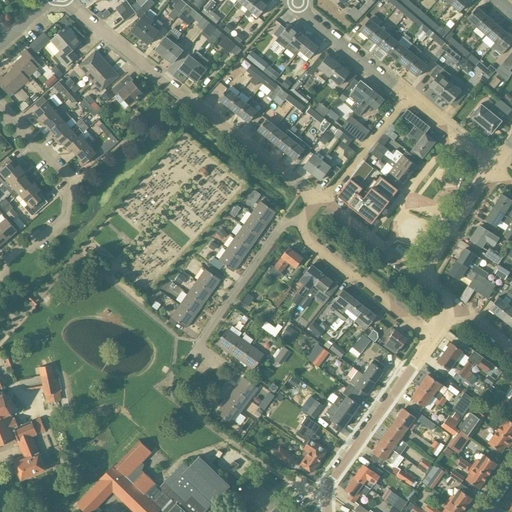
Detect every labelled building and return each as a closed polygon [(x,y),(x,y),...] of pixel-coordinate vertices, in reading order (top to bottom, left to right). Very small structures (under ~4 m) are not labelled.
[(106,11),(109,0),(97,0),(95,8),(106,11)] [(135,13),(136,12),(126,0),(125,0),(121,4),(125,9),(119,13),(125,21),(135,13)] [(147,0),(141,7),(136,12),(135,13),(140,19),(131,31),(140,38),(154,19),(145,13),(155,3),(152,0),(147,0)] [(177,0),(173,6),(180,12),(186,3),(182,0),(177,0)] [(255,0),(239,0),(234,6),(239,10),(243,5),(248,9),(244,14),(255,0)] [(266,5),(259,0),(255,0),(244,14),(248,18),(253,13),(257,16),(266,5)] [(368,0),(367,0),(363,5),(368,9),(373,4),(368,0)] [(469,0),(452,0),(450,3),(460,11),(469,0)] [(406,6),(412,11),(415,6),(410,2),(406,6)] [(186,3),(180,12),(187,17),(189,14),(194,9),(186,3)] [(368,9),(363,5),(358,10),(363,15),(368,9)] [(202,12),(209,18),(214,12),(206,6),(202,12)] [(363,15),(358,10),(354,6),(347,13),(356,22),(363,15)] [(405,15),(408,11),(403,6),(399,11),(405,15)] [(467,18),(477,26),(486,15),(477,7),(467,18)] [(189,14),(194,18),(198,13),(194,9),(189,14)] [(419,10),(416,14),(421,19),(425,14),(419,10)] [(408,11),(405,15),(410,20),(414,15),(408,11)] [(214,12),(209,18),(216,24),(221,18),(214,12)] [(204,18),(198,13),(194,18),(199,23),(204,18)] [(496,23),(486,15),(477,26),(486,34),(496,23)] [(197,26),(203,31),(210,23),(204,18),(199,23),(197,26)] [(430,27),(434,22),(429,18),(425,22),(430,27)] [(155,19),(154,19),(140,38),(149,45),(163,26),(155,19)] [(360,30),(370,38),(379,26),(369,19),(360,30)] [(417,26),(423,31),(427,27),(421,22),(417,26)] [(210,23),(203,31),(209,36),(212,33),(216,28),(210,23)] [(505,31),(496,23),(486,34),(496,42),(505,31)] [(224,30),(231,36),(236,30),(229,24),(224,30)] [(285,49),(290,42),(299,31),(289,24),(281,35),(275,42),(285,49)] [(434,29),(443,38),(451,29),(446,25),(443,30),(437,25),(434,29)] [(81,43),(73,34),(74,33),(68,26),(51,41),(61,52),(56,56),(66,67),(77,57),(72,52),(81,43)] [(379,26),(370,38),(379,45),(388,34),(379,26)] [(432,31),(427,27),(423,31),(428,36),(432,31)] [(155,49),(164,56),(174,44),(182,33),(175,28),(166,38),(165,37),(155,49)] [(216,28),(212,33),(217,37),(221,32),(216,28)] [(236,30),(231,36),(238,42),(243,36),(236,30)] [(38,52),(53,39),(45,31),(31,45),(38,52)] [(297,54),(309,39),(299,31),(290,42),(285,49),(295,57),(297,54)] [(501,56),(505,50),(511,42),(511,36),(505,31),(496,42),(491,47),(501,56)] [(221,32),(217,37),(218,38),(221,41),(226,36),(221,32)] [(379,45),(389,53),(398,41),(388,34),(379,45)] [(438,44),(442,39),(436,35),(432,39),(438,44)] [(219,44),(230,52),(236,45),(226,36),(221,41),(219,44)] [(319,47),(309,39),(300,50),(297,54),(301,58),(305,54),(310,58),(319,47)] [(455,40),(451,45),(457,49),(460,45),(455,40)] [(408,49),(398,41),(389,53),(399,61),(408,49)] [(182,51),(174,44),(164,56),(173,63),(182,51)] [(417,57),(418,57),(422,52),(412,44),(408,49),(399,61),(408,68),(417,57)] [(242,49),(239,47),(238,46),(236,45),(230,52),(236,56),(242,49)] [(450,55),(454,50),(449,45),(445,50),(450,55)] [(464,48),(461,53),(466,57),(470,53),(464,48)] [(25,55),(17,61),(30,76),(38,69),(36,67),(39,64),(26,50),(23,53),(25,55)] [(87,75),(104,60),(96,51),(80,67),(87,75)] [(179,68),(188,75),(203,56),(197,51),(192,58),(189,56),(179,68)] [(511,51),(500,66),(509,72),(511,67),(511,51)] [(319,67),(330,75),(339,63),(328,55),(323,61),(318,58),(308,70),(313,74),(319,67)] [(209,60),(203,56),(188,75),(197,82),(206,69),(204,67),(209,60)] [(417,57),(408,68),(418,76),(430,61),(426,57),(423,61),(418,57),(417,57)] [(470,61),(475,65),(479,61),(474,57),(470,61)] [(263,71),(268,65),(261,59),(256,65),(263,71)] [(87,75),(95,83),(111,68),(104,60),(87,75)] [(27,78),(30,76),(17,61),(14,64),(16,66),(8,73),(21,88),(29,80),(27,78)] [(479,61),(475,65),(481,70),(484,66),(479,61)] [(466,62),(461,68),(469,74),(473,67),(466,62)] [(350,72),(339,63),(330,75),(340,83),(336,88),(341,92),(349,82),(344,79),(350,72)] [(253,76),(258,69),(252,64),(246,71),(253,76)] [(275,71),(268,65),(263,71),(270,77),(275,71)] [(441,94),(451,81),(454,77),(438,65),(430,75),(435,79),(430,85),(441,94)] [(119,76),(111,68),(95,83),(102,91),(119,76)] [(264,74),(258,69),(253,76),(259,81),(264,74)] [(13,95),(21,88),(8,73),(1,80),(0,78),(0,85),(8,95),(11,93),(13,95)] [(55,74),(47,82),(51,87),(60,79),(55,74)] [(501,80),(496,76),(489,84),(494,89),(501,80)] [(271,79),(266,86),(272,92),(278,85),(271,79)] [(289,91),(293,85),(286,79),(281,85),(289,91)] [(350,108),(354,112),(356,110),(372,90),(360,80),(353,90),(348,86),(338,99),(343,103),(349,95),(356,101),(350,108)] [(61,90),(68,98),(71,96),(59,81),(50,89),(55,95),(61,90)] [(457,86),(451,81),(441,94),(451,102),(457,95),(462,99),(470,89),(461,82),(457,86)] [(142,94),(132,82),(126,88),(121,82),(112,90),(117,96),(115,97),(126,109),(142,94)] [(228,107),(237,96),(227,88),(218,99),(228,107)] [(384,100),(372,90),(356,110),(360,113),(369,103),(376,109),(384,100)] [(285,99),(293,105),(297,100),(289,94),(285,99)] [(247,103),(237,96),(228,107),(238,115),(247,103)] [(41,123),(55,110),(58,107),(50,98),(35,112),(40,117),(38,119),(41,123)] [(93,109),(90,106),(85,99),(79,104),(83,108),(85,106),(90,111),(93,109)] [(495,104),(507,114),(511,109),(499,99),(495,104)] [(305,107),(297,100),(293,105),(301,112),(305,107)] [(101,109),(95,102),(90,106),(93,109),(97,113),(101,109)] [(257,111),(247,103),(238,115),(248,122),(257,111)] [(488,137),(491,133),(492,133),(502,120),(482,103),(471,117),(486,128),(482,133),(488,137)] [(306,112),(313,118),(317,113),(310,107),(306,112)] [(402,115),(415,125),(407,136),(417,143),(412,149),(423,158),(436,141),(425,133),(430,127),(407,109),(402,115)] [(63,119),(55,110),(41,123),(44,127),(46,125),(51,130),(63,119)] [(325,119),(317,113),(313,118),(321,124),(325,119)] [(57,141),(71,128),(67,124),(72,120),(68,115),(63,119),(51,130),(56,135),(53,137),(57,141)] [(267,137),(276,126),(267,119),(258,130),(267,137)] [(359,131),(347,121),(342,127),(355,137),(359,131)] [(67,148),(85,132),(77,123),(71,128),(57,141),(60,144),(62,142),(67,148)] [(285,134),(276,126),(267,137),(277,145),(285,134)] [(107,128),(104,131),(110,138),(98,149),(96,152),(89,144),(77,155),(82,160),(80,162),(83,166),(94,156),(97,160),(119,142),(107,128)] [(334,134),(339,138),(344,133),(338,128),(334,134)] [(72,149),(77,155),(89,144),(95,139),(87,130),(85,132),(67,148),(70,151),(72,149)] [(298,137),(289,130),(285,134),(277,145),(286,152),(298,137)] [(353,139),(344,133),(339,138),(342,141),(339,146),(345,150),(353,139)] [(302,140),(298,137),(286,152),(296,160),(304,149),(299,144),(302,140)] [(379,142),(376,146),(385,154),(388,150),(384,146),(379,142)] [(351,158),(355,149),(349,145),(344,155),(351,158)] [(385,154),(376,146),(371,153),(380,160),(385,154)] [(304,166),(312,173),(325,157),(316,150),(304,166)] [(397,162),(411,173),(417,165),(412,161),(415,158),(409,153),(406,151),(403,155),(397,150),(394,150),(391,153),(388,150),(385,154),(391,158),(397,162)] [(327,154),(325,157),(312,173),(321,179),(331,167),(328,164),(333,158),(327,154)] [(393,181),(400,187),(404,182),(411,173),(397,162),(391,158),(385,154),(382,158),(388,162),(394,167),(387,176),(393,181)] [(0,180),(4,185),(8,182),(23,169),(19,165),(17,167),(12,162),(8,165),(4,160),(0,163),(0,180)] [(352,176),(361,183),(373,168),(364,161),(352,176)] [(16,190),(28,180),(23,174),(26,172),(23,169),(8,182),(16,190)] [(351,178),(338,195),(372,222),(398,189),(381,175),(364,197),(359,192),(363,187),(351,178)] [(28,180),(16,190),(13,193),(17,197),(20,195),(24,199),(38,187),(35,183),(33,185),(28,180)] [(38,187),(24,199),(28,204),(25,208),(32,216),(48,202),(39,192),(41,190),(38,187)] [(511,199),(503,194),(495,207),(509,217),(511,218),(511,210),(508,208),(511,201),(511,199)] [(0,204),(0,206),(7,215),(13,210),(13,209),(5,200),(0,204)] [(252,214),(267,224),(275,212),(260,202),(252,214)] [(511,218),(509,217),(495,207),(486,220),(496,226),(500,220),(508,225),(502,235),(511,241),(511,218)] [(13,210),(7,215),(6,215),(12,222),(19,216),(13,210)] [(252,214),(243,225),(258,236),(267,224),(252,214)] [(6,219),(0,223),(0,230),(8,239),(17,231),(6,219)] [(258,236),(243,225),(235,237),(250,248),(258,236)] [(486,240),(494,245),(498,238),(490,233),(491,232),(480,226),(471,240),(482,247),(486,240)] [(235,237),(227,249),(242,260),(250,248),(235,237)] [(303,259),(289,248),(281,257),(281,258),(274,267),(272,265),(268,271),(274,275),(278,270),(281,273),(289,263),(295,268),(303,259)] [(458,260),(477,273),(484,278),(485,278),(488,273),(470,261),(475,253),(466,248),(458,260)] [(242,260),(227,249),(218,261),(233,271),(242,260)] [(489,249),(484,256),(498,264),(502,258),(489,249)] [(477,273),(458,260),(450,273),(459,279),(462,274),(472,281),(477,273)] [(306,296),(307,294),(306,293),(310,288),(310,289),(322,274),(312,265),(300,280),(305,285),(300,292),(306,296)] [(494,273),(504,279),(509,272),(499,265),(494,273)] [(205,269),(197,281),(211,291),(220,280),(205,269)] [(469,286),(475,291),(484,278),(477,273),(472,281),(469,286)] [(329,296),(325,293),(333,282),(322,274),(310,289),(310,288),(306,293),(307,294),(312,298),(313,296),(323,304),(329,296)] [(484,278),(475,291),(482,295),(490,282),(485,278),(484,278)] [(211,291),(197,281),(188,293),(203,303),(211,291)] [(490,282),(482,295),(489,299),(493,290),(496,285),(490,282)] [(335,314),(339,317),(354,299),(343,290),(336,299),(330,306),(337,311),(335,314)] [(303,297),(297,292),(292,300),(297,304),(303,297)] [(188,293),(180,305),(195,315),(203,303),(188,293)] [(499,316),(508,304),(498,297),(489,309),(499,316)] [(365,307),(354,299),(339,317),(344,321),(348,316),(349,316),(352,312),(358,317),(365,307)] [(499,316),(509,323),(511,318),(511,306),(508,304),(499,316)] [(195,315),(180,305),(172,317),(186,327),(195,315)] [(376,316),(365,307),(358,317),(350,326),(355,330),(362,320),(369,325),(376,316)] [(320,320),(312,324),(317,336),(325,332),(320,320)] [(264,328),(274,333),(277,328),(267,323),(264,328)] [(289,325),(283,334),(294,341),(300,332),(289,325)] [(228,352),(240,337),(228,328),(216,344),(228,352)] [(374,328),(369,335),(376,340),(379,336),(378,331),(374,328)] [(400,349),(400,348),(407,339),(395,330),(388,339),(384,345),(396,354),(400,348),(400,349)] [(349,351),(357,358),(371,340),(363,334),(349,351)] [(251,345),(240,337),(228,352),(240,361),(251,345)] [(345,351),(335,342),(330,348),(340,357),(345,351)] [(451,343),(444,352),(470,370),(473,365),(467,360),(469,357),(463,353),(463,352),(451,343)] [(251,345),(240,361),(252,370),(263,354),(251,345)] [(280,345),(274,358),(284,363),(290,349),(280,345)] [(313,360),(319,365),(330,351),(324,346),(313,360)] [(470,370),(444,352),(438,361),(450,370),(452,367),(457,371),(456,373),(466,380),(471,372),(469,370),(470,370)] [(477,366),(487,373),(493,364),(483,358),(477,366)] [(372,362),(363,374),(375,382),(384,371),(382,369),(385,365),(380,362),(377,366),(372,362)] [(58,392),(55,379),(52,364),(39,367),(44,395),(58,392)] [(351,381),(347,387),(361,398),(365,393),(367,394),(375,382),(363,374),(354,367),(350,373),(351,377),(353,378),(351,381)] [(428,375),(420,386),(444,403),(447,399),(440,395),(441,394),(436,391),(441,384),(428,375)] [(235,389),(249,399),(258,387),(243,377),(235,389)] [(0,444),(14,439),(14,441),(17,440),(16,438),(17,438),(24,454),(17,457),(19,461),(15,462),(22,478),(45,469),(32,438),(47,432),(40,417),(18,426),(14,417),(13,417),(12,415),(12,413),(11,413),(14,405),(15,406),(16,404),(13,403),(11,397),(12,395),(10,394),(9,396),(2,393),(3,391),(1,390),(0,388),(2,387),(0,381),(0,444)] [(444,403),(420,386),(412,397),(425,407),(430,400),(435,404),(435,403),(441,408),(444,403)] [(333,404),(339,408),(351,416),(360,404),(358,403),(361,398),(347,387),(342,393),(347,397),(344,400),(339,396),(333,404)] [(249,399),(235,389),(226,401),(241,411),(249,399)] [(474,400),(464,392),(452,409),(462,416),(474,400)] [(511,393),(509,398),(505,395),(500,401),(509,408),(511,403),(511,393)] [(318,400),(308,413),(315,418),(324,405),(318,400)] [(241,411),(226,401),(218,412),(232,423),(241,411)] [(343,428),(351,416),(339,408),(331,419),(336,423),(333,427),(338,430),(341,427),(343,428)] [(403,409),(396,420),(407,428),(412,431),(416,425),(414,423),(417,418),(403,409)] [(476,416),(483,421),(485,417),(479,412),(476,416)] [(482,421),(471,413),(463,424),(462,423),(458,429),(470,438),(482,421)] [(418,421),(432,430),(436,424),(422,415),(418,421)] [(459,422),(449,415),(441,426),(455,436),(459,430),(455,427),(459,422)] [(303,445),(305,447),(306,446),(323,457),(328,449),(309,437),(313,432),(315,434),(320,426),(307,417),(302,425),(303,426),(297,434),(306,440),(303,445)] [(511,422),(506,418),(497,431),(511,441),(511,422)] [(396,420),(388,430),(402,439),(405,434),(404,433),(407,428),(396,420)] [(388,430),(381,441),(393,448),(397,443),(398,444),(402,439),(388,430)] [(511,441),(497,431),(488,443),(501,452),(506,445),(508,447),(511,441)] [(448,447),(452,450),(461,439),(456,435),(448,447)] [(435,440),(431,445),(437,449),(440,444),(435,440)] [(288,511),(282,505),(277,505),(271,511),(203,511),(205,510),(212,504),(224,492),(226,490),(229,486),(230,486),(199,456),(190,465),(189,467),(183,462),(159,487),(142,470),(144,465),(141,462),(151,452),(140,441),(116,465),(114,464),(100,479),(101,480),(78,504),(86,511),(91,511),(103,500),(102,499),(111,489),(135,511),(156,511),(157,511),(288,511)] [(393,448),(381,441),(373,451),(374,453),(370,459),(381,466),(385,461),(390,464),(398,452),(393,448)] [(437,449),(431,445),(427,451),(433,455),(437,449)] [(313,472),(323,457),(306,446),(305,447),(304,448),(309,452),(301,464),(313,472)] [(291,456),(280,447),(275,453),(286,462),(291,456)] [(477,459),(473,465),(487,476),(496,463),(484,455),(479,461),(477,459)] [(487,476),(473,465),(461,457),(457,463),(471,473),(466,480),(478,488),(487,476)] [(420,464),(427,469),(430,464),(424,459),(420,464)] [(229,468),(234,471),(239,464),(234,461),(229,468)] [(363,465),(355,477),(370,488),(382,471),(371,464),(368,468),(363,465)] [(435,464),(424,482),(433,488),(444,470),(435,464)] [(396,474),(410,484),(415,477),(401,468),(396,474)] [(450,475),(459,481),(463,476),(454,469),(450,475)] [(242,484),(249,492),(258,484),(250,476),(242,484)] [(370,488),(355,477),(345,490),(350,494),(348,498),(354,503),(362,492),(365,495),(370,488)] [(401,497),(387,488),(382,496),(395,506),(401,497)] [(452,495),(448,500),(462,511),(471,499),(459,490),(454,496),(452,495)] [(461,511),(462,511),(448,500),(443,506),(446,508),(443,511),(461,511)] [(438,511),(439,511),(428,503),(424,508),(430,511),(438,511)]
